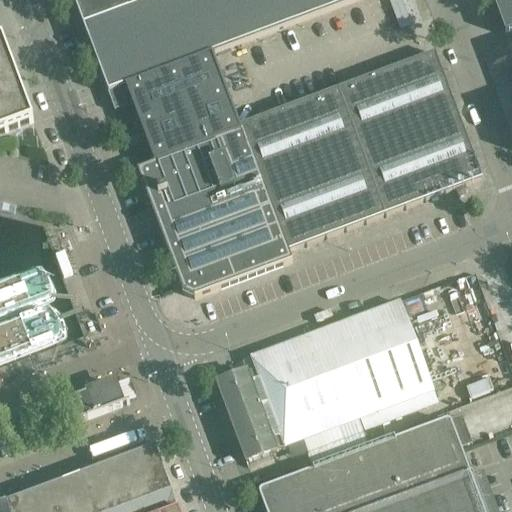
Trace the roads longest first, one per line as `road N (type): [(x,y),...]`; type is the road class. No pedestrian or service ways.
road 1 (unclassified): [(160,360),(24,0)]
road 2 (unclassified): [(160,360),(511,227)]
road 3 (unclassified): [(511,159),(451,0)]
road 4 (unclassified): [(216,511),(160,360)]
